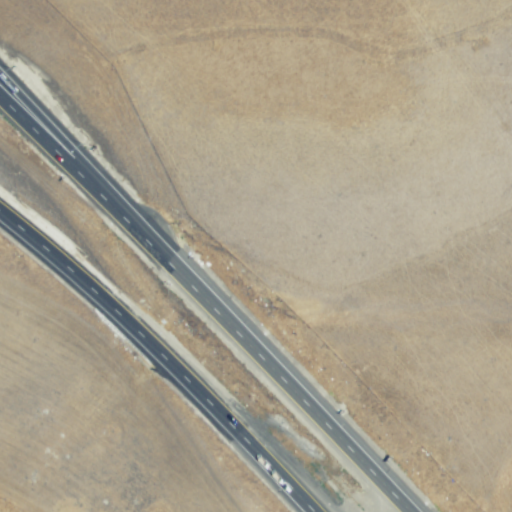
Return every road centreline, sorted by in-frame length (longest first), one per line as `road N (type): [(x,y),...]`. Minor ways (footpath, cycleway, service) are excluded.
road 1 (motorway): [(410,511),(167,261)]
road 2 (motorway): [(118,314),(313,511)]
road 3 (motorway): [(167,261),(0,75)]
road 4 (motorway): [(167,261),(0,97)]
road 5 (motorway): [(0,212),(118,314)]
